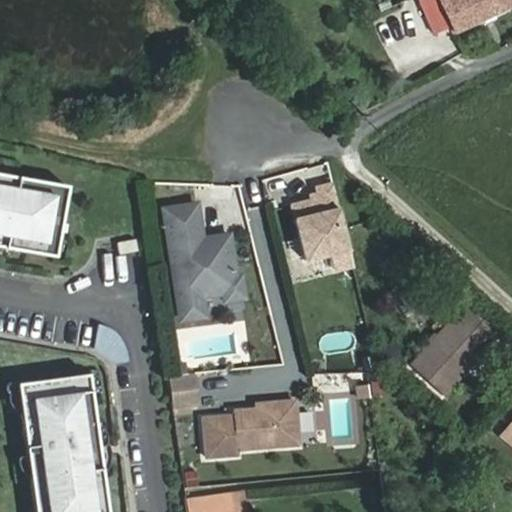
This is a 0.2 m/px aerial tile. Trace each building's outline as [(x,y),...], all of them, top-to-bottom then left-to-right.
[(511,4),(511,0),(418,0),(433,34),(452,26),(455,31),(511,4)] [(0,511),(175,511),(135,178),(90,161),(10,141),(0,140),(0,511)] [(306,260),(330,255),(334,269),(353,265),(334,184),(317,188),(320,199),(293,205),(306,260)] [(196,204),(162,208),(170,266),(173,265),(175,280),(172,280),(177,314),(184,319),(197,317),(202,310),(200,296),(223,293),(234,278),(228,235),(213,237),(213,241),(202,243),(196,204)] [(256,227),(270,225),(266,206),(252,208),(256,227)] [(234,278),(223,293),(224,302),(242,299),(239,277),(234,278)] [(486,347),(497,335),(465,307),(411,366),(443,395),(466,369),(478,356),(486,347)] [(381,366),(402,359),(396,340),(374,347),(381,366)] [(478,356),(466,369),(474,377),(480,377),(495,360),(495,355),(486,347),(478,356)] [(168,368),(169,378),(184,377),(183,366),(168,368)] [(194,377),(169,380),(173,415),(182,414),(180,400),(196,398),(194,377)] [(182,414),(198,412),(196,398),(180,400),(182,414)] [(315,439),(313,398),(300,398),(302,439),(315,439)] [(255,412),(231,415),(231,420),(235,453),(298,446),(292,402),(269,405),(269,410),(255,412)] [(235,453),(231,420),(201,423),(206,463),(236,459),(235,453)] [(230,511),(228,496),(188,502),(189,511),(230,511)]
